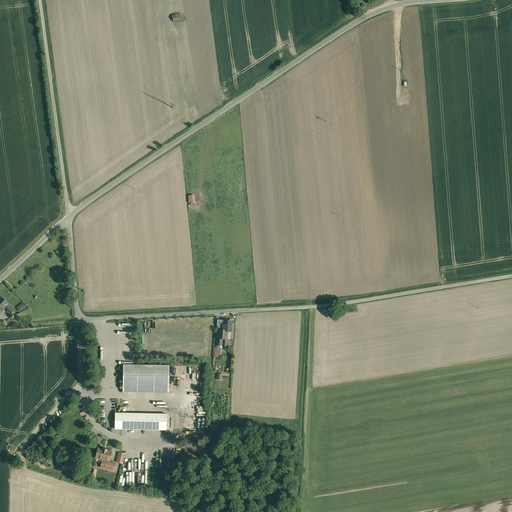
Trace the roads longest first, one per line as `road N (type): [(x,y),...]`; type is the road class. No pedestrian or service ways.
road 1 (unclassified): [(69,217),(77,313),(94,320),(307,310),(511,277)]
road 2 (unclassified): [(69,217),(366,15),(454,0)]
road 3 (unclassified): [(69,217),(40,0)]
